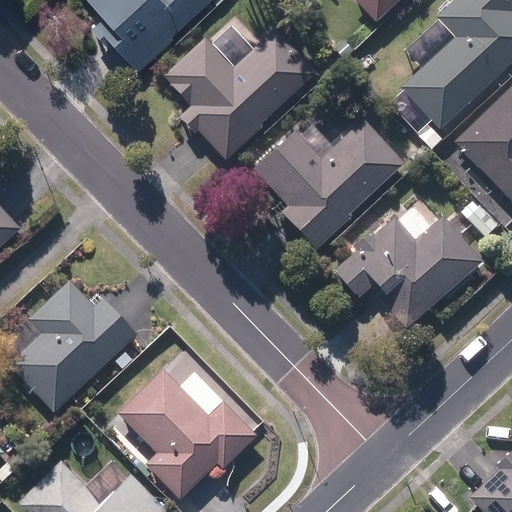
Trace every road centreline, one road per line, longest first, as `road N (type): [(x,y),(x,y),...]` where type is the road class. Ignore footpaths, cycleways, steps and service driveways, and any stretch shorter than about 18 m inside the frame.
road 1 (residential): [(0,63),(385,458)]
road 2 (residential): [(511,340),(385,458)]
